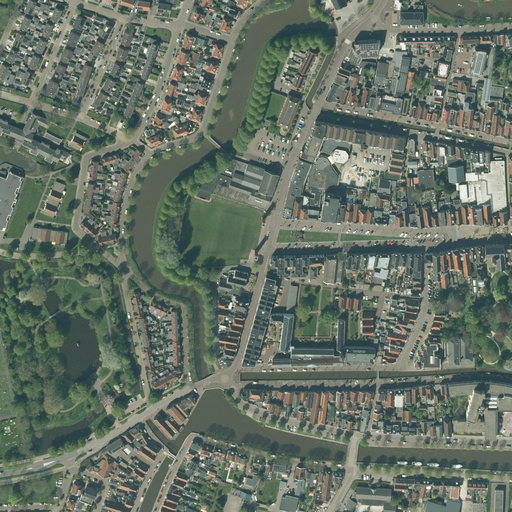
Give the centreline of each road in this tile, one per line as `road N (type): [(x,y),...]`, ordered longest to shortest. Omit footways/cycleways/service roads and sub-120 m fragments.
road 1 (residential): [(156,511),(191,436),(350,469)]
road 2 (residential): [(400,367),(234,367)]
road 3 (residential): [(511,479),(350,469)]
road 4 (tertiary): [(511,442),(354,434)]
road 5 (residential): [(189,390),(183,308),(122,268)]
road 6 (residential): [(267,250),(422,246)]
road 7 (unclassified): [(152,155),(202,132),(233,40)]
road 8 (residential): [(231,388),(377,385)]
road 9 (unclassified): [(153,409),(122,268)]
road 10 (residential): [(95,245),(74,225),(85,163),(126,138)]
road 11 (residential): [(425,298),(287,282)]
road 12 (residential): [(409,230),(274,220)]
road 13 (tertiary): [(354,434),(255,411),(231,388)]
road 14 (residential): [(511,380),(377,385)]
road 15 (residential): [(130,141),(180,24)]
road 16 (residential): [(438,125),(319,102)]
road 17 (unclassified): [(122,268),(129,192),(152,155)]
